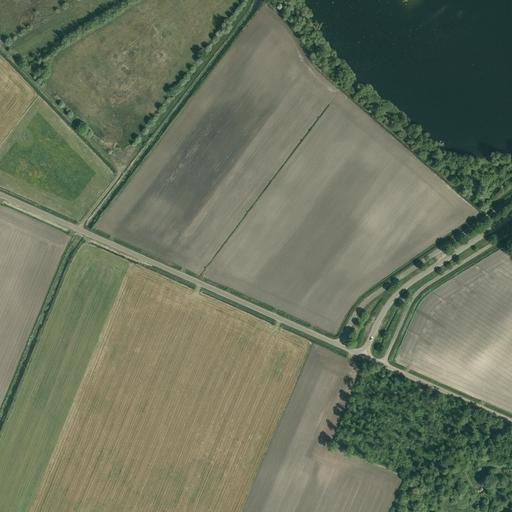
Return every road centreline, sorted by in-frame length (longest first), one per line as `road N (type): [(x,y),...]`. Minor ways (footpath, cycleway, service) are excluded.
road 1 (unclassified): [(340,345),(0,194)]
road 2 (unclassified): [(340,345),(368,298),(511,199)]
road 3 (unclassified): [(363,355),(399,291),(511,216)]
road 4 (unclassified): [(383,364),(415,293),(511,232)]
road 5 (unclassified): [(511,421),(383,364)]
